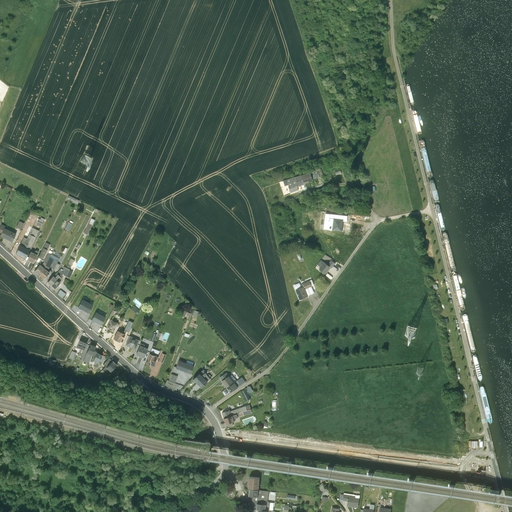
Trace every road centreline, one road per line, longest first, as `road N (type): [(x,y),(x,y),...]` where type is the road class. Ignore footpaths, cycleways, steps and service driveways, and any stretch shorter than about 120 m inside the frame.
road 1 (unclassified): [(431,209),(377,220),(268,371),(207,412)]
road 2 (unclassified): [(431,209),(505,511)]
road 3 (residential): [(0,249),(141,379),(207,412)]
